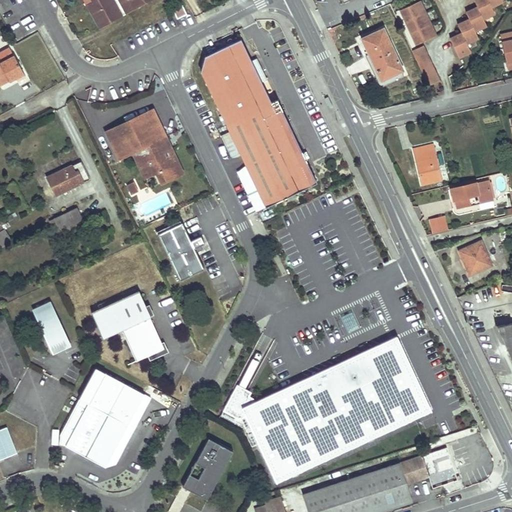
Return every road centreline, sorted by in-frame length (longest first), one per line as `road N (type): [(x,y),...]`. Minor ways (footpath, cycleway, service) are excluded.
road 1 (residential): [(262,0),(158,51),(248,238),(254,271),(247,299),(134,511)]
road 2 (secondary): [(355,128),(511,452)]
road 3 (residential): [(511,88),(355,128)]
road 4 (secondary): [(292,0),(355,128)]
road 5 (residential): [(118,511),(45,478),(0,491)]
